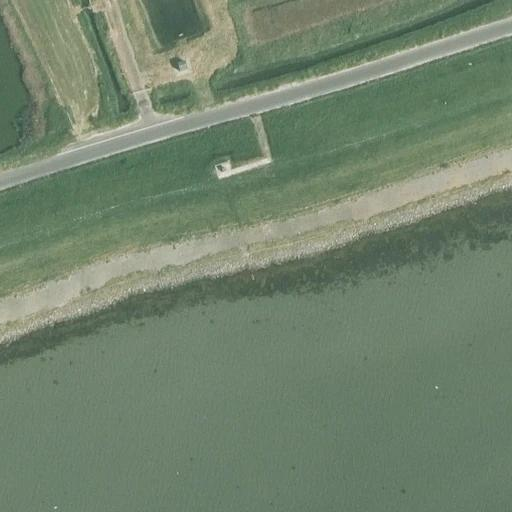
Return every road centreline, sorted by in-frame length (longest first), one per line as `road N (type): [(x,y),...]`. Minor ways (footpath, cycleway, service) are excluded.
road 1 (unclassified): [(0,180),(511,25)]
road 2 (track): [(270,167),(511,93)]
